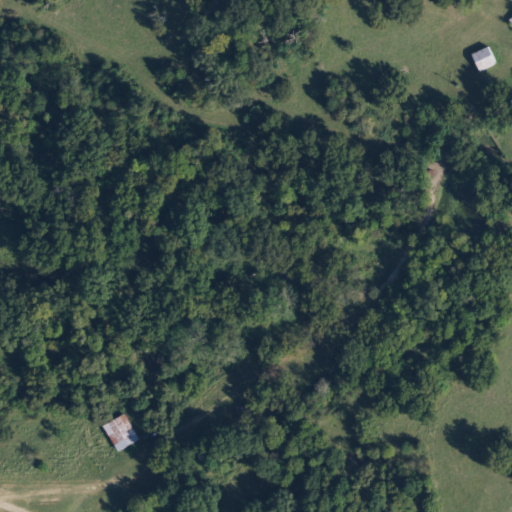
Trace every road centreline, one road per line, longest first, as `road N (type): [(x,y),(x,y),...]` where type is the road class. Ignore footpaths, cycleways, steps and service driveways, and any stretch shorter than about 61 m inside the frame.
road 1 (residential): [(0,488),(93,477),(152,450),(220,392),(366,300),(395,269),(432,200),(440,128),(410,85),(220,28),(177,0)]
road 2 (residential): [(356,308),(511,442)]
road 3 (residential): [(0,133),(48,0)]
